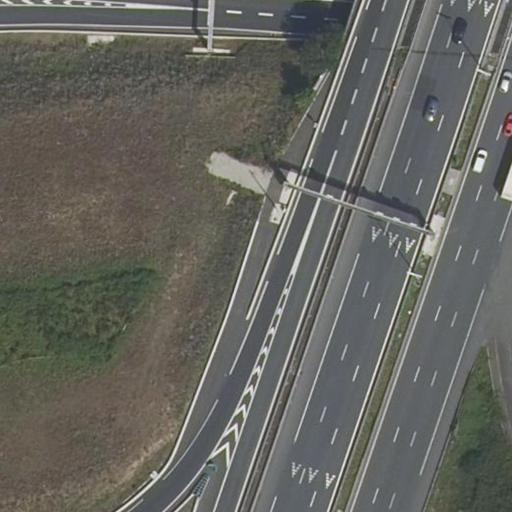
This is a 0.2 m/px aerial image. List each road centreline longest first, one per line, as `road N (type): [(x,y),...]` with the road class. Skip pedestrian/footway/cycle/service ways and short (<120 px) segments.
road 1 (motorway): [(475,0),(300,511)]
road 2 (motorway): [(340,142),(316,175),(249,353),(180,472),(135,511)]
road 3 (motorway): [(382,511),(511,126)]
road 4 (motorway): [(340,142),(215,511)]
road 5 (trunk): [(222,9),(511,30)]
road 6 (motorway): [(0,14),(222,9)]
road 7 (motorway): [(389,0),(340,142)]
